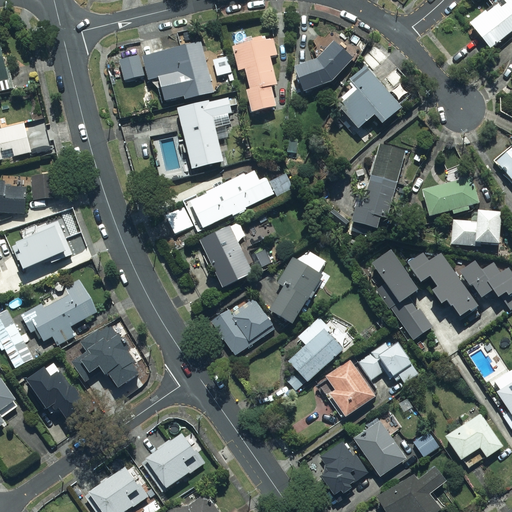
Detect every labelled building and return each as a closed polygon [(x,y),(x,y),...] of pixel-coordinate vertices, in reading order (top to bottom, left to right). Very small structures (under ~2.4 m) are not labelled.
[(511,36),(511,0),(486,0),(494,9),(487,16),(485,13),(470,27),(492,53),(511,36)] [(254,43),(233,48),(238,73),(246,71),(250,93),(247,94),(251,116),(277,110),(272,91),(277,90),(271,60),(278,59),(274,39),(266,41),(265,38),(253,40),(254,43)] [(0,42),(0,93),(17,90),(14,78),(9,79),(0,42)] [(295,71),(304,95),(332,85),(353,61),(334,43),(320,62),(295,71)] [(202,47),(145,60),(150,82),(158,80),(163,103),(184,99),(184,102),(215,95),(212,80),(232,75),(225,46),(203,51),(202,47)] [(141,58),(121,63),(125,82),(146,77),(141,58)] [(385,85),(369,68),(350,85),(355,91),(336,108),(367,142),(373,137),(365,127),(375,119),(383,128),(404,110),(382,87),(385,85)] [(178,117),(146,123),(150,140),(183,133),(191,173),(224,166),(219,142),(228,140),(226,129),(231,128),(229,118),(232,117),(229,100),(177,111),(178,117)] [(26,125),(0,131),(0,161),(33,154),(26,125)] [(298,142),(288,142),(288,154),(298,154),(298,142)] [(405,151),(380,145),(366,211),(357,209),(353,226),(377,232),(380,220),(389,222),(405,151)] [(511,146),(494,163),(511,183),(511,146)] [(225,189),(189,205),(201,230),(275,197),(277,200),(294,192),(287,177),(270,185),(268,180),(260,184),(254,171),(223,185),(225,189)] [(59,176),(32,178),(34,202),(61,200),(59,176)] [(473,179),(422,192),(430,219),(453,213),(454,217),(470,213),(469,208),(480,206),(473,179)] [(0,213),(26,216),(28,188),(6,187),(6,183),(0,182),(0,213)] [(194,228),(183,209),(165,219),(176,238),(194,228)] [(453,222),(451,246),(482,248),(482,246),(500,247),(502,216),(474,214),(474,223),(453,222)] [(240,222),(200,242),(224,291),(253,277),(237,244),(248,238),(240,222)] [(58,227),(18,245),(30,269),(69,250),(58,227)] [(267,250),(253,256),(260,271),(273,265),(267,250)] [(303,264),(293,258),(277,285),(284,289),(269,314),(293,329),(324,277),(319,274),(326,262),(310,253),(303,264)] [(387,288),(378,295),(412,345),(434,329),(413,298),(420,294),(391,253),(372,266),(387,288)] [(470,316),(480,309),(441,257),(430,265),(423,256),(407,268),(422,287),(430,281),(437,291),(432,295),(442,308),(447,304),(460,322),(469,315),(470,316)] [(475,263),(459,275),(470,289),(472,288),(482,302),(493,294),(498,301),(506,296),(508,299),(503,302),(511,313),(511,273),(509,270),(501,276),(493,264),(482,272),(475,263)] [(28,288),(20,269),(8,274),(16,293),(28,288)] [(42,306),(22,318),(24,321),(19,324),(29,341),(36,337),(39,342),(43,340),(44,344),(53,339),(58,349),(77,338),(71,329),(99,314),(79,279),(52,295),(57,303),(44,310),(42,306)] [(211,324),(235,358),(275,329),(255,300),(234,315),(230,310),(211,324)] [(8,312),(0,315),(0,339),(16,369),(34,359),(8,312)] [(73,360),(87,380),(102,369),(107,377),(111,374),(120,388),(142,373),(139,368),(143,365),(130,345),(112,319),(82,340),(88,349),(73,360)] [(331,332),(320,320),(298,341),(305,348),(292,360),(300,369),(287,381),(297,391),(305,383),(308,385),(344,351),(329,334),(331,332)] [(386,344),(360,364),(373,382),(375,381),(388,398),(401,388),(397,383),(401,381),(405,387),(421,376),(398,345),(390,351),(386,344)] [(353,366),(350,363),(326,379),(331,387),(326,391),(346,420),(376,399),(374,397),(379,393),(358,363),(353,366)] [(25,379),(49,414),(61,406),(75,426),(93,414),(63,369),(53,376),(46,365),(25,379)] [(0,430),(6,426),(2,420),(19,407),(1,382),(0,383),(0,382),(0,430)] [(511,384),(496,395),(508,413),(503,417),(511,431),(511,384)] [(379,422),(353,441),(381,480),(407,461),(387,433),(397,425),(389,413),(378,421),(379,422)] [(482,416),(446,440),(467,471),(485,458),(487,461),(504,449),(482,416)] [(428,432),(412,445),(424,459),(440,447),(428,432)] [(181,436),(141,465),(162,495),(206,464),(197,452),(194,454),(181,436)] [(344,442),(315,462),(324,474),(319,477),(335,500),(342,495),(344,498),(353,491),(351,488),(370,474),(357,456),(355,458),(344,442)] [(96,491),(86,499),(96,511),(128,511),(149,498),(127,467),(115,476),(109,468),(90,482),(96,491)] [(415,477),(377,500),(383,511),(442,511),(430,498),(447,483),(434,468),(418,482),(415,477)] [(218,511),(204,496),(183,511),(177,511),(166,509),(166,511),(218,511)]
